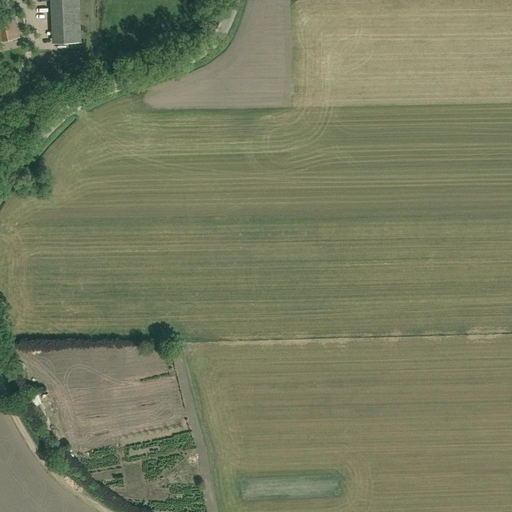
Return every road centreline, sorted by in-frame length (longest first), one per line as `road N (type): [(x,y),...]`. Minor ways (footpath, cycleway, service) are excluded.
road 1 (unclassified): [(0,185),(83,101),(207,50),(236,0)]
road 2 (track): [(107,511),(57,476),(31,444),(0,379)]
